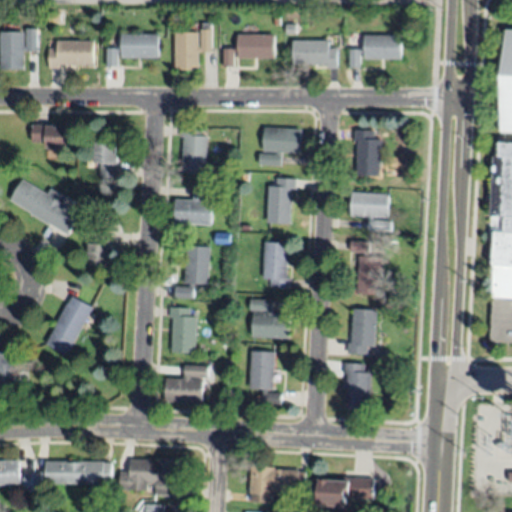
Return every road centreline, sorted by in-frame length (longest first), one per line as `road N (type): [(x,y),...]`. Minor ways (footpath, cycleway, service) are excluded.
road 1 (residential): [(463,97),(0,96)]
road 2 (residential): [(442,444),(121,424),(0,426)]
road 3 (tertiary): [(447,0),(437,373),(443,385)]
road 4 (tertiary): [(443,385),(454,328),(469,0)]
road 5 (residential): [(329,98),(310,440)]
road 6 (residential): [(157,97),(141,426)]
road 7 (tertiary): [(443,385),(440,511)]
